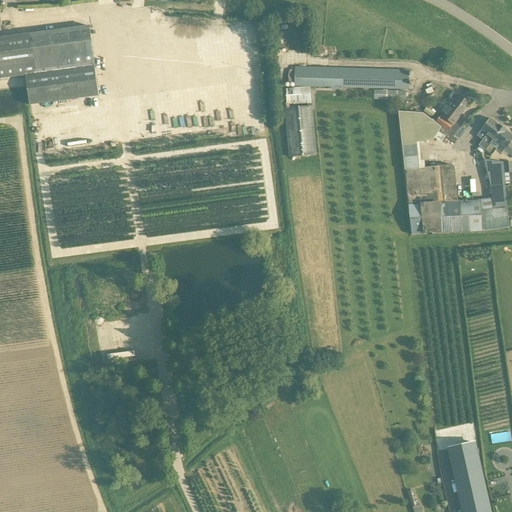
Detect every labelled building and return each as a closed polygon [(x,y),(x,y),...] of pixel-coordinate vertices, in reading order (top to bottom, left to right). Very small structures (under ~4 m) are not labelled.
[(0,79),(25,76),(30,105),(98,96),(94,65),(95,65),(90,25),(0,37),(0,79)] [(285,103),(285,105),(311,103),(310,86),(408,89),(409,70),(295,66),(294,88),(286,89),(286,103),(285,103)] [(374,99),(405,100),(405,102),(412,102),(412,96),(406,96),(406,91),(374,90),(374,99)] [(224,93),(201,95),(204,120),(227,117),(224,93)] [(455,122),(470,103),(459,95),(459,96),(455,93),(452,94),(450,97),(450,98),(455,101),(443,117),(453,124),(455,122)] [(285,108),(287,137),(289,157),(316,155),(312,106),(285,108)] [(423,111),(426,113),(432,118),(435,113),(427,106),(423,111)] [(412,234),(509,227),(504,173),(503,162),(483,159),(492,198),(457,202),(454,167),(450,164),(424,167),(424,161),(421,162),(417,142),(434,140),(439,132),(455,143),(458,139),(454,136),(461,126),(455,122),(453,124),(440,115),(435,122),(442,127),(441,128),(423,113),(399,111),(412,234)] [(492,140),(495,137),(502,127),(490,118),(481,130),(487,134),(479,145),(485,150),(492,140)] [(495,137),(493,139),(500,144),(505,148),(504,150),(511,155),(511,143),(510,142),(511,139),(511,135),(502,127),(495,137)] [(500,144),(493,139),(492,140),(485,150),(491,155),(500,144)] [(489,511),(474,443),(449,449),(463,511),(489,511)] [(407,492),(414,511),(422,511),(420,505),(419,505),(417,500),(415,501),(412,490),(407,492)]
